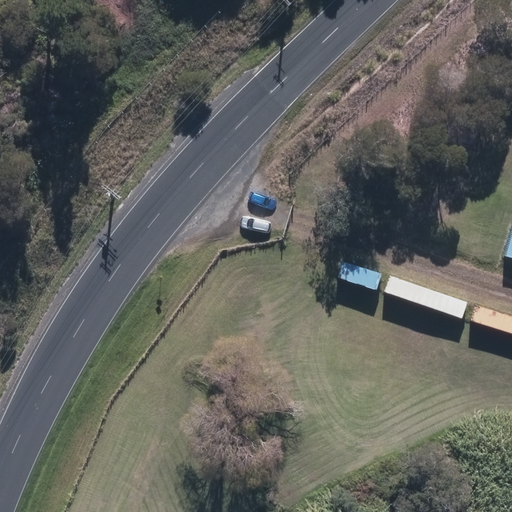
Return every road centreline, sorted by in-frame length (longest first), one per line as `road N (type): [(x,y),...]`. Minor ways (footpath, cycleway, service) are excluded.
road 1 (tertiary): [(0,497),(21,438),(93,306),(188,180),(366,0)]
road 2 (track): [(188,180),(511,291)]
